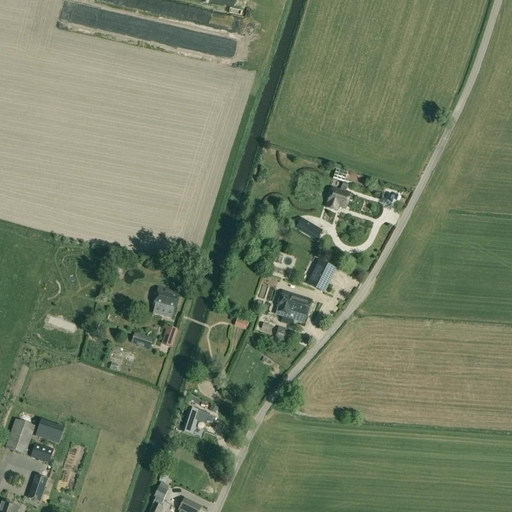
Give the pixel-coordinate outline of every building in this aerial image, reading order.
[(209,50),(212,36),(120,16),(117,29),(135,33),(135,31),(178,41),(178,43),(209,50)] [(333,179),(344,183),(347,173),(336,170),(333,179)] [(340,191),(333,188),(326,208),(336,212),(338,207),(345,209),(350,194),(345,192),(346,190),(347,190),(349,184),(343,182),(340,191)] [(302,219),(296,229),(312,239),(318,228),(302,219)] [(319,262),(307,285),(324,293),(336,270),(319,262)] [(153,308),(154,308),(152,314),(171,319),(173,313),(174,313),(180,293),(158,288),(153,308)] [(282,291),(277,309),(277,310),(277,312),(283,314),(283,316),(293,320),(295,316),(306,319),(312,301),(305,299),(282,291)] [(236,313),(232,324),(243,328),(247,317),(236,313)] [(280,323),(291,327),(293,320),(283,316),(280,323)] [(178,329),(167,326),(163,342),(173,345),(178,329)] [(289,331),(290,331),(279,327),(279,328),(278,328),(275,339),(286,343),(290,331),(289,331)] [(153,339),(134,333),(131,344),(150,350),(153,339)] [(180,432),(189,435),(193,424),(203,428),(207,416),(187,409),(180,432)] [(33,437),(57,442),(61,424),(37,419),(33,437)] [(16,421),(6,449),(24,455),(34,427),(16,421)] [(31,458),(48,464),(53,451),(35,445),(31,458)] [(157,472),(158,480),(166,480),(165,471),(157,472)] [(47,480),(35,476),(28,499),(39,503),(47,480)] [(158,487),(153,497),(155,498),(163,502),(168,492),(166,491),(168,487),(165,485),(160,483),(158,487)] [(153,504),(163,508),(165,503),(163,502),(155,498),(153,504)] [(184,499),(178,511),(180,511),(198,511),(201,507),(184,499)] [(1,502),(0,505),(0,511),(16,511),(18,508),(1,502)]
